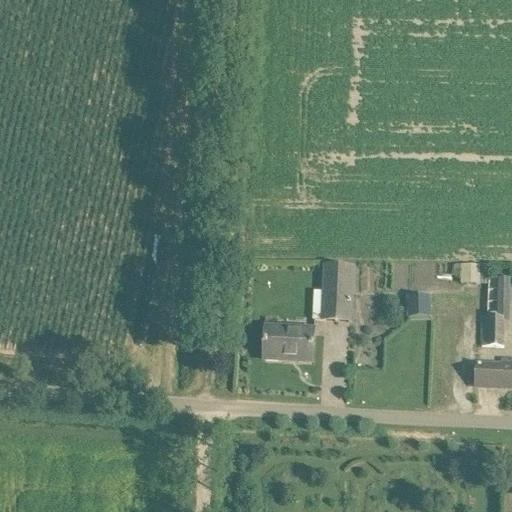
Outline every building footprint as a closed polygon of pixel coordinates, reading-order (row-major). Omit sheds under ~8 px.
[(486,284),(486,265),(460,266),(460,285),(486,284)] [(326,268),(324,302),(323,322),(351,323),(354,270),(326,268)] [(499,279),(489,279),(489,284),(487,319),(482,319),(481,346),(505,349),(505,321),(511,321),(511,278),(499,278),(499,279)] [(430,296),(409,298),(410,320),(431,320),(430,296)] [(266,329),(265,341),(264,361),(285,362),(285,359),(299,359),(298,363),(313,363),(315,331),(266,329)] [(476,388),(511,389),(511,360),(502,360),(502,367),(477,366),(476,388)]
